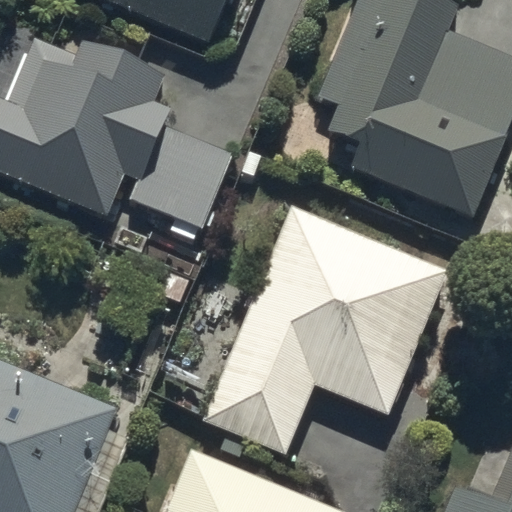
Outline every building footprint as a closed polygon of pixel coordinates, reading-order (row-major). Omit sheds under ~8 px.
[(61,0),(212,64),(239,0),(61,0)] [(356,165),(348,185),(474,235),(511,138),(511,77),(448,52),(458,26),(392,0),(385,0),(379,15),(358,7),(316,114),(338,123),(326,153),(356,165)] [(0,103),(0,191),(105,235),(113,215),(199,250),(231,170),(167,144),(173,129),(154,121),(165,95),(79,60),(74,73),(31,56),(9,108),(0,103)] [(289,227),(282,244),(272,240),(239,320),(250,324),(203,439),(284,472),(312,403),(385,433),(443,290),(289,227)] [(23,394),(0,384),(0,511),(82,511),(119,430),(69,409),(73,400),(29,381),(23,394)] [(457,511),(511,511),(511,463),(509,462),(489,511),(465,511),(458,509),(457,511)] [(298,511),(189,468),(171,511),(298,511)]
